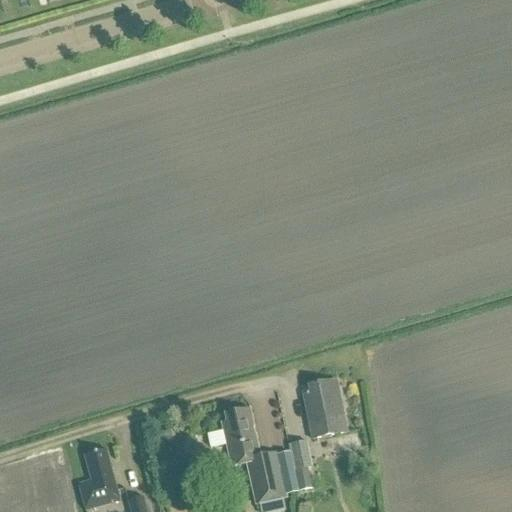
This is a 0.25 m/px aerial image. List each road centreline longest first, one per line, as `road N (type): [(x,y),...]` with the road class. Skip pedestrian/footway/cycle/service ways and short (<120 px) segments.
road 1 (track): [(0,460),(309,366)]
road 2 (tertiary): [(0,64),(216,0)]
